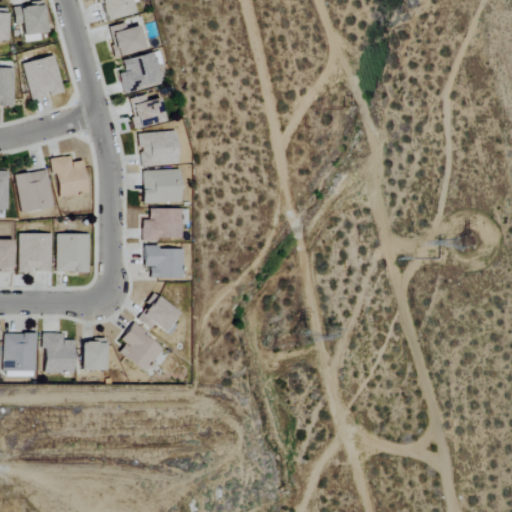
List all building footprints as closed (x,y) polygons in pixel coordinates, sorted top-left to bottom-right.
[(98,0),(105,22),(134,14),(130,0),(98,0)] [(38,34),(46,32),(41,2),(11,8),(13,25),(20,24),(23,43),(39,40),(38,34)] [(125,29),(123,23),(108,27),(112,44),(109,45),(112,57),(144,49),(138,25),(125,29)] [(160,82),(151,52),(121,61),(124,72),(117,74),(123,93),(160,82)] [(21,63),(28,100),(60,94),(53,57),(21,63)] [(0,106),(11,107),(12,69),(0,68),(0,106)] [(164,122),(157,98),(145,101),(144,95),(128,99),(132,117),(130,118),(133,130),(164,122)] [(139,166),(176,165),(175,132),(136,134),(137,149),(139,149),(139,166)] [(50,159),(55,197),(86,193),(82,161),(70,163),(69,156),(50,159)] [(19,213),(51,208),(45,170),(13,176),(19,213)] [(142,204),(180,203),(179,170),(141,171),(142,204)] [(141,220),(140,240),(179,241),(179,210),(148,209),(148,220),(141,220)] [(15,272),(48,272),(49,234),(16,234),(15,272)] [(86,273),(87,235),(54,234),(53,272),(86,273)] [(0,270),(10,271),(11,240),(0,240),(0,270)] [(142,268),(149,268),(148,278),(181,279),(182,249),(143,248),(142,268)] [(137,320),(146,327),(150,322),(164,333),(179,313),(152,294),(144,304),(147,306),(137,320)] [(143,373),(163,349),(132,325),(119,340),(124,344),(118,353),(143,373)] [(2,334),(1,374),(34,374),(35,334),(2,334)] [(44,374),(74,373),(73,341),(62,341),(62,334),(40,334),(41,349),(44,348),(44,374)] [(81,371),(105,371),(105,340),(80,341),(81,371)]
